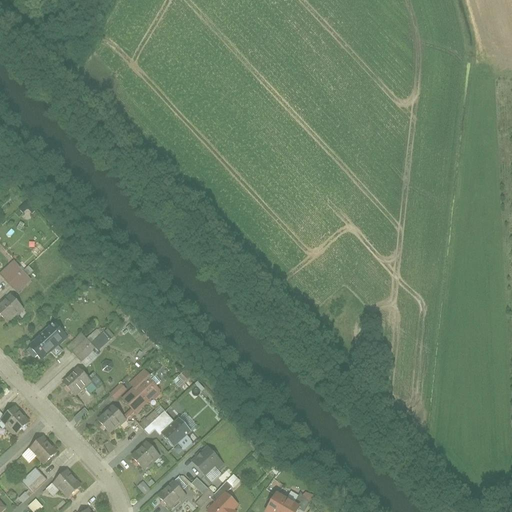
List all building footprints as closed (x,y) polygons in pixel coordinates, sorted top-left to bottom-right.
[(25,273),(13,260),(0,272),(0,275),(17,293),(31,280),(25,273)] [(12,295),(0,306),(0,315),(9,325),(26,311),(12,295)] [(57,325),(31,349),(43,362),(69,339),(57,325)] [(84,366),(116,338),(105,326),(88,341),(81,334),(66,347),(84,366)] [(106,373),(113,368),(107,360),(100,366),(106,373)] [(79,369),(63,384),(76,398),(92,384),(79,369)] [(122,399),(136,415),(162,393),(144,372),(129,384),(133,389),(122,399)] [(122,386),(111,398),(115,401),(125,390),(122,386)] [(112,406),(97,421),(110,435),(126,420),(112,406)] [(138,425),(148,436),(168,417),(158,406),(138,425)] [(16,437),(29,425),(15,409),(1,421),(16,437)] [(71,418),(75,424),(88,414),(84,409),(71,418)] [(179,419),(162,435),(175,448),(192,432),(179,419)] [(58,454),(44,438),(30,451),(44,466),(58,454)] [(147,443),(131,458),(145,474),(161,459),(147,443)] [(208,449),(193,462),(206,477),(216,468),(218,471),(224,465),(208,449)] [(23,503),(47,480),(35,468),(20,482),(28,490),(19,499),(23,503)] [(82,489),(68,473),(54,485),(68,501),(82,489)] [(190,484),(202,496),(194,504),(199,510),(214,495),(196,478),(190,484)] [(142,482),(137,487),(143,494),(149,489),(142,482)] [(174,483),(158,499),(170,511),(173,511),(188,498),(174,483)] [(225,493),(208,511),(235,511),(234,511),(239,506),(225,493)] [(267,511),(297,511),(300,507),(276,495),(267,511)] [(27,507),(31,511),(38,511),(43,508),(35,500),(27,507)]
